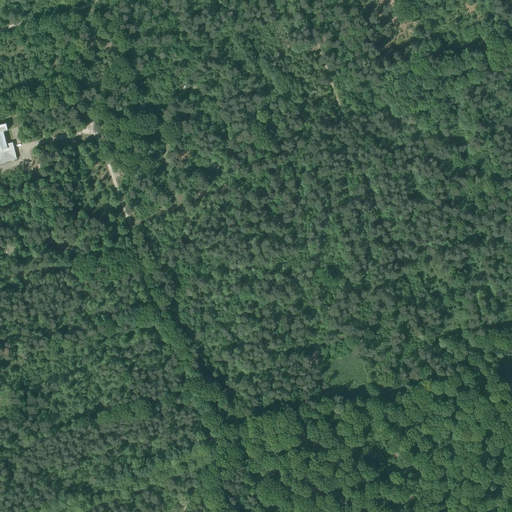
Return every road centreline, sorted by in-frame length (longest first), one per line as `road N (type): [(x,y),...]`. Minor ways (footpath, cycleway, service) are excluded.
road 1 (track): [(506,343),(46,511)]
road 2 (track): [(213,447),(57,15)]
road 3 (track): [(440,370),(300,0)]
road 4 (track): [(349,130),(496,67)]
